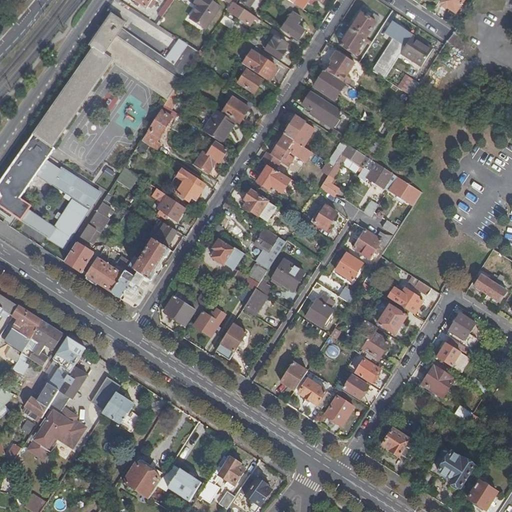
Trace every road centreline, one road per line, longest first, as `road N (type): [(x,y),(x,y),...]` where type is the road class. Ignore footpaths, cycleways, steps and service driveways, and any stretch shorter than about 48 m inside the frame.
road 1 (residential): [(346,0),(129,341)]
road 2 (residential): [(511,332),(451,296),(338,474)]
road 3 (tertiary): [(318,461),(129,341)]
road 4 (unclassified): [(0,140),(99,0)]
road 5 (tertiary): [(129,341),(0,258)]
